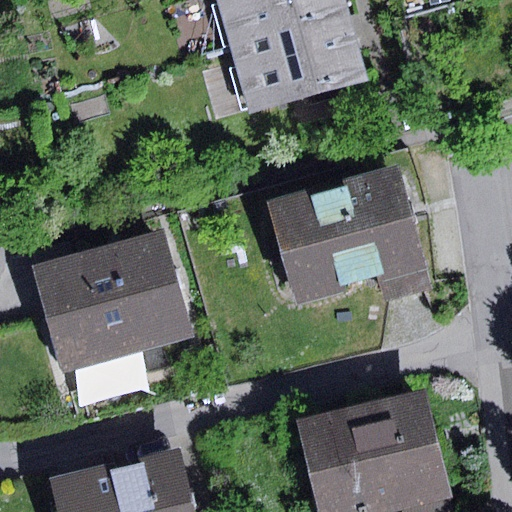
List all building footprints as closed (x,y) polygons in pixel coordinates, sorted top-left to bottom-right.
[(216,0),(230,47),(350,13),(345,0),(216,0)] [(369,81),(350,13),(230,47),(249,115),(369,81)] [(386,301),(433,287),(394,160),(262,200),(294,306),(380,280),(386,301)] [(194,339),(165,230),(32,266),(64,374),(194,339)] [(322,411),(348,511),(363,511),(474,484),(448,379),(322,411)] [(58,511),(198,511),(183,447),(51,477),(58,511)]
